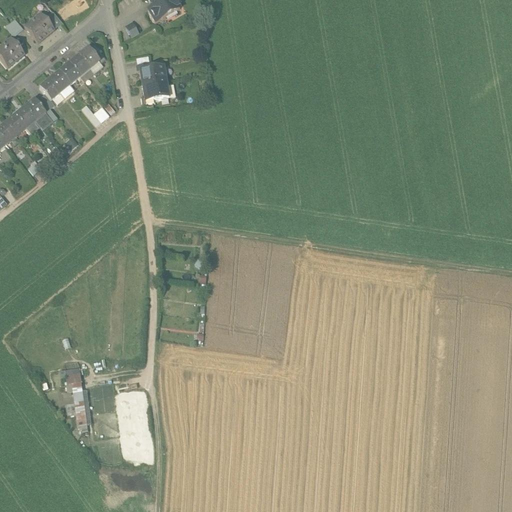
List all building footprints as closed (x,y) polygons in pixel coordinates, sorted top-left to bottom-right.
[(146,0),(150,6),(151,5),(153,9),(147,13),(155,26),(179,12),(171,0),(146,0)] [(52,15),(45,21),(53,31),(61,25),(52,15)] [(45,21),(40,16),(25,29),(38,45),(53,32),(53,31),(45,21)] [(10,26),(18,35),(22,32),(15,22),(10,26)] [(131,25),(125,29),(131,39),(137,36),(131,25)] [(13,39),(18,35),(10,26),(5,30),(13,39)] [(24,56),(10,40),(0,48),(0,61),(7,70),(24,56)] [(90,52),(98,62),(102,58),(95,48),(90,52)] [(90,52),(88,50),(78,58),(89,72),(99,64),(98,62),(90,52)] [(79,80),(89,72),(78,58),(68,66),(79,80)] [(89,72),(94,78),(104,70),(99,64),(89,72)] [(139,74),(139,73),(150,71),(149,65),(136,68),(137,74),(139,74)] [(69,88),(79,80),(68,66),(58,74),(69,88)] [(141,87),(165,83),(162,69),(150,71),(139,73),(139,74),(141,87)] [(89,72),(79,80),(84,86),(94,78),(89,72)] [(60,96),(69,88),(58,74),(49,82),(60,96)] [(50,104),(60,96),(49,82),(39,90),(45,98),(50,104)] [(168,100),(165,83),(141,87),(144,100),(144,105),(153,103),(168,100)] [(69,88),(60,96),(65,102),(75,94),(69,88)] [(40,101),(49,112),(53,108),(50,104),(45,98),(40,101)] [(36,105),(44,116),(49,112),(40,101),(36,105)] [(36,105),(34,103),(24,111),(35,123),(44,116),(36,105)] [(104,109),(111,117),(115,114),(108,106),(104,109)] [(96,129),(100,125),(93,117),(86,108),(81,111),(96,129)] [(93,117),(100,125),(109,119),(101,110),(93,117)] [(25,131),(35,123),(24,111),(14,118),(25,131)] [(49,112),(44,116),(54,127),(58,123),(49,112)] [(35,123),(40,130),(44,135),(54,127),(44,116),(35,123)] [(15,139),(25,131),(14,118),(5,126),(15,139)] [(35,123),(25,131),(31,139),(36,135),(35,133),(38,131),(40,130),(35,123)] [(0,140),(5,147),(15,139),(5,126),(0,129),(0,140)] [(66,145),(73,153),(79,148),(72,140),(66,145)] [(30,167),(32,169),(28,172),(33,178),(42,171),(35,163),(30,167)] [(66,378),(80,376),(78,366),(73,367),(72,366),(64,367),(66,378)] [(72,386),(81,384),(80,376),(66,378),(67,386),(72,386)] [(81,384),(72,386),(78,428),(88,427),(81,384)]
